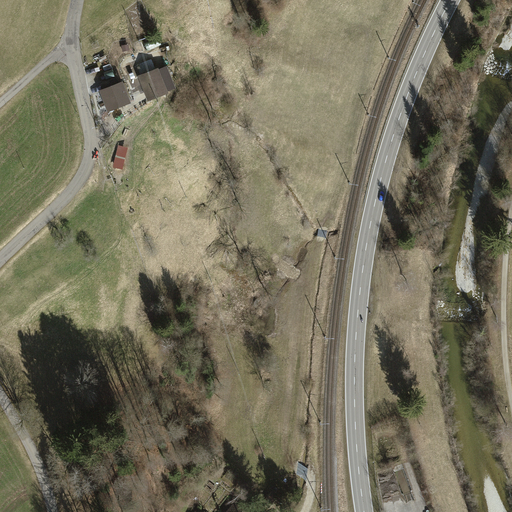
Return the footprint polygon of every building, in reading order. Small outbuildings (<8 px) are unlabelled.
[(143,42),(146,50),(161,43),(157,35),(143,42)] [(138,75),(147,99),(166,92),(156,67),(138,75)] [(107,109),(130,101),(123,79),(118,81),(116,75),(100,80),(102,86),(100,87),(107,109)] [(127,147),(118,145),(116,154),(125,156),(127,147)] [(124,159),(115,157),(113,166),(122,168),(124,159)] [(226,478),(232,483),(235,479),(229,474),(226,478)] [(249,511),(234,500),(224,511),(249,511)]
